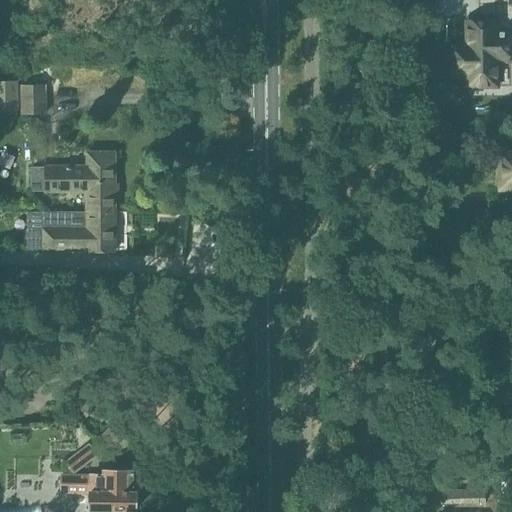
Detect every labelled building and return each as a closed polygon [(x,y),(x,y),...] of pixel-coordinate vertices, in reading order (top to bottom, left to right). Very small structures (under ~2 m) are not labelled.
[(453,47),(453,78),(467,77),(467,88),(479,88),(497,88),(497,81),(496,63),(511,63),(510,33),(496,33),(496,23),(466,23),(466,44),(466,47),(453,47)] [(18,81),(0,81),(0,110),(19,110),(18,81)] [(20,113),(44,113),(43,86),(19,86),(20,113)] [(44,168),(31,168),(31,191),(45,191),(45,192),(86,191),(86,212),(114,211),(113,152),(86,152),(86,166),(44,166),(44,168)] [(511,155),(499,156),(500,179),(511,178),(511,155)] [(44,229),(43,229),(43,250),(86,249),(86,251),(114,251),(114,212),(114,211),(86,212),(66,212),(44,212),(44,229)] [(90,444),(66,462),(75,473),(99,455),(90,444)] [(92,477),(62,476),(62,492),(91,493),(91,510),(119,511),(133,511),(133,510),(137,511),(137,490),(133,490),(134,471),(105,471),(104,475),(92,475),(92,477)] [(398,493),(397,507),(418,508),(418,494),(398,493)]
